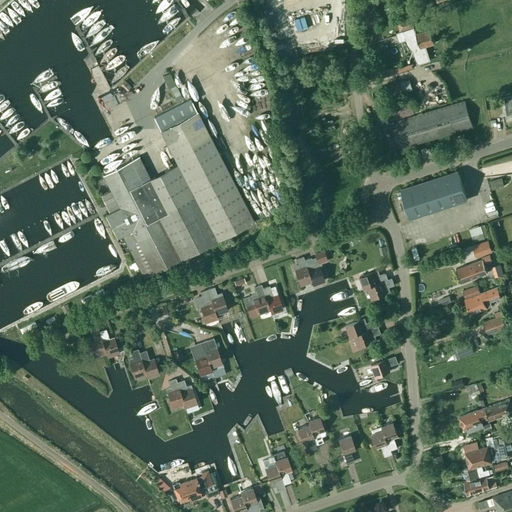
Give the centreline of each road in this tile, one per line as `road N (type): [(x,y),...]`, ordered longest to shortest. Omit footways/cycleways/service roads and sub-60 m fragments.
road 1 (residential): [(71,331),(386,215)]
road 2 (residential): [(407,480),(417,439),(403,274),(386,215)]
road 3 (residential): [(376,186),(351,61),(350,0)]
road 4 (unclassified): [(127,511),(0,415)]
road 5 (residential): [(376,186),(511,142)]
